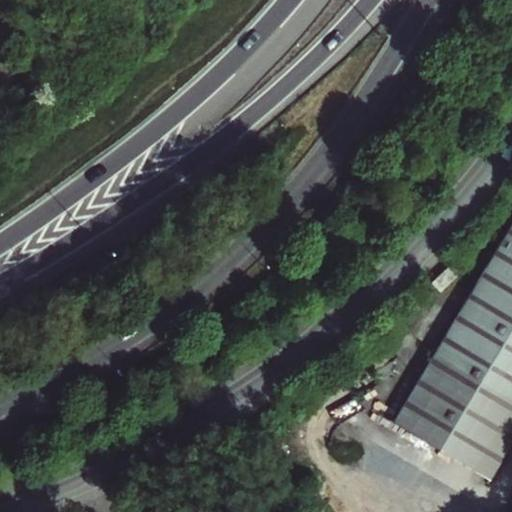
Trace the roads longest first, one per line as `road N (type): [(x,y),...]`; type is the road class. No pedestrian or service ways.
road 1 (tertiary): [(0,510),(192,420),(287,361),(395,272),(511,139)]
road 2 (trunk): [(0,405),(153,321),(237,252),(346,128),(426,0)]
road 3 (trunk): [(0,282),(233,132),(372,0)]
road 4 (trunk): [(0,244),(149,135),(288,0)]
